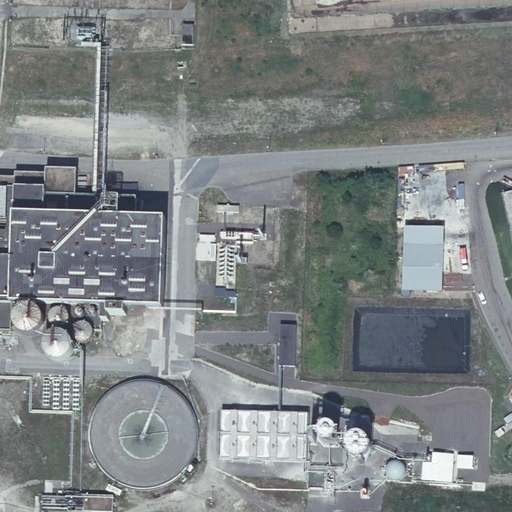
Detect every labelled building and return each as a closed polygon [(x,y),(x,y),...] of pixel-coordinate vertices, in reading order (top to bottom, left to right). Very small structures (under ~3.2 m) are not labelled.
[(193,25),(183,25),(182,42),(193,43),(193,25)] [(0,310),(16,311),(15,337),(21,337),(23,339),(29,341),(34,342),(37,342),(40,341),(44,338),(46,336),(67,336),(67,332),(80,332),(79,335),(79,338),(79,341),(80,343),(82,345),(84,346),(89,347),(92,346),(93,345),(95,342),(96,340),(96,335),(94,332),(107,332),(109,329),(113,328),(118,323),(132,323),(132,317),(170,317),(172,223),(141,222),(141,199),(83,197),(84,174),(51,174),(50,182),(20,180),(19,185),(0,184),(0,310)] [(0,336),(15,337),(16,311),(0,310),(0,336)] [(67,336),(46,336),(46,342),(47,343),(47,346),(49,348),(50,350),(51,351),(53,353),(55,354),(57,355),(59,355),(62,356),(64,355),(66,355),(68,354),(70,353),(72,352),(74,351),(76,349),(77,347),(78,345),(78,343),(79,340),(79,338),(79,335),(80,332),(67,332),(67,336)] [(261,413),(258,454),(296,457),(300,416),(261,413)] [(332,429),(329,428),(325,428),(322,429),(320,432),(318,435),(318,438),(320,442),(322,444),(325,446),(328,446),(332,445),(334,443),(336,440),(337,437),(336,434),(334,431),(332,429)] [(369,441),(368,439),(367,438),(366,438),(365,437),(363,436),(362,435),(360,435),(359,435),(357,435),(356,435),(354,436),(352,436),(351,437),(350,438),(349,440),(348,441),(347,443),(346,444),(346,446),(346,448),(346,450),(347,451),(348,453),(349,455),(349,456),(351,457),(352,458),(354,459),(355,459),(357,459),(359,460),(361,459),(362,459),(364,458),(365,457),(367,456),(368,455),(369,454),(370,452),(370,451),(371,449),(371,447),(371,446),(370,444),(370,442),(369,441)] [(421,479),(452,481),(453,452),(432,451),(432,461),(423,460),(421,479)] [(398,463),(395,462),(392,462),(389,464),(387,466),(386,469),(387,472),(388,475),(390,477),(393,479),(396,479),(399,478),(402,476),(403,473),(403,470),(403,467),(401,464),(398,463)] [(306,484),(324,484),(324,467),(307,467),(306,484)] [(61,502),(60,511),(132,511),(133,501),(88,501),(88,503),(61,502)]
